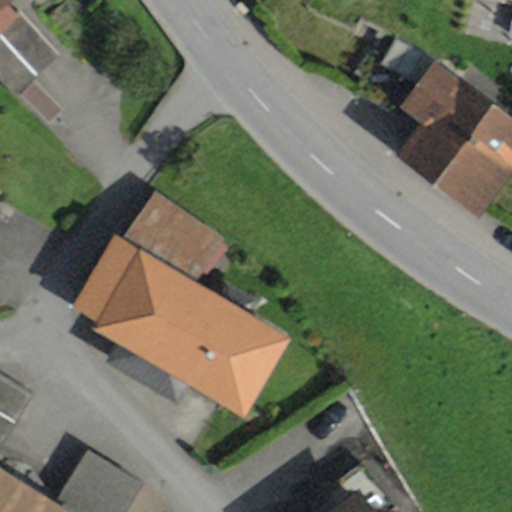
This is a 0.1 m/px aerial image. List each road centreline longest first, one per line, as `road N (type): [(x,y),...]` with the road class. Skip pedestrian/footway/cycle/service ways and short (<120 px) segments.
road 1 (residential): [(227,66),(180,113),(64,288),(49,328),(65,356),(217,511)]
road 2 (tertiary): [(227,66),(357,199),(511,303)]
